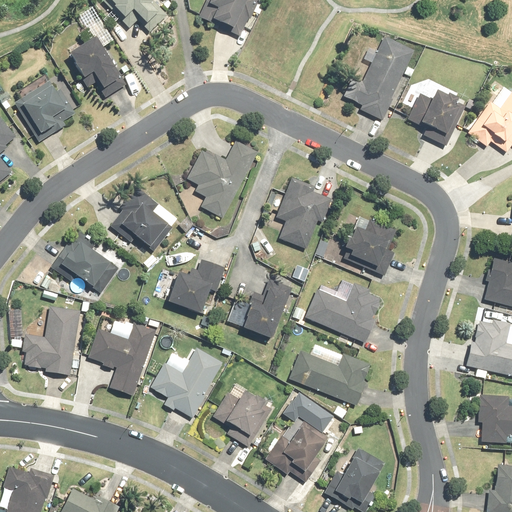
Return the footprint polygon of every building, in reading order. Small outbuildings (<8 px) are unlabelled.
[(138,20),(149,32),(167,15),(153,0),(103,0),(103,1),(129,28),(138,20)] [(205,0),(198,18),(240,37),(248,19),(250,20),(259,0),(205,0)] [(362,107),(360,111),(382,121),(391,101),(390,100),(413,51),(383,37),(361,83),(352,78),(343,98),(362,107)] [(95,38),(68,54),(74,65),(73,65),(82,80),(92,74),(107,97),(125,86),(102,48),(101,49),(95,38)] [(48,82),(13,104),(39,143),(64,126),(62,123),(75,114),(59,90),(55,92),(48,82)] [(490,102),(467,135),(486,148),(490,142),(506,153),(511,144),(511,91),(499,109),(490,102)] [(423,136),(445,147),(466,107),(456,102),(458,100),(447,95),(446,97),(437,92),(432,101),(420,95),(407,120),(426,130),(423,136)] [(0,182),(12,173),(0,158),(0,154),(7,149),(5,146),(16,137),(0,118),(0,182)] [(200,208),(222,219),(258,153),(235,141),(225,161),(215,155),(213,157),(201,151),(185,180),(197,187),(194,193),(205,198),(200,208)] [(285,222),(279,240),(306,250),(317,222),(322,224),(331,200),(313,193),(315,188),(291,179),(276,219),(285,222)] [(135,238),(153,253),(172,229),(152,213),(158,206),(136,188),(118,209),(122,212),(110,227),(130,243),(135,238)] [(344,260),(384,277),(394,254),(387,251),(394,234),(360,218),(351,239),(348,238),(344,249),(348,251),(344,260)] [(55,262),(100,295),(119,270),(92,250),(96,245),(78,232),(74,238),(73,237),(55,262)] [(328,247),(319,243),(315,256),(323,259),(328,247)] [(488,282),(484,301),(511,308),(511,263),(493,259),(490,274),(487,273),(485,281),(488,282)] [(177,274),(167,304),(200,315),(209,291),(216,293),(224,269),(200,261),(197,271),(191,269),(188,277),(177,274)] [(309,272),(296,267),(291,278),(305,283),(309,272)] [(242,330),(272,341),(291,289),(269,280),(263,296),(253,293),(248,305),(251,306),(242,330)] [(317,290),(304,318),(365,344),(375,321),(372,320),(380,300),(368,295),(370,291),(353,284),(345,302),(317,290)] [(45,373),(70,377),(80,312),(49,308),(45,338),(24,335),(21,353),(26,353),(24,366),(28,367),(28,368),(45,370),(45,373)] [(470,342),(465,367),(511,377),(511,345),(506,344),(510,324),(492,321),(491,325),(479,322),(478,326),(477,325),(474,338),(475,338),(474,343),(470,342)] [(108,389),(133,398),(156,331),(133,323),(128,340),(97,330),(87,359),(103,364),(102,366),(113,370),(113,368),(115,369),(108,389)] [(223,363),(195,348),(181,374),(164,364),(150,389),(167,399),(163,406),(173,412),(174,409),(192,419),(223,363)] [(299,352),(288,380),(356,406),(365,383),(363,382),(369,366),(341,356),(337,367),(299,352)] [(297,390),(282,411),(294,419),(297,415),(320,431),(332,415),(297,390)] [(228,436),(248,448),(271,410),(263,405),(265,403),(255,397),(253,399),(243,393),(239,400),(227,393),(211,418),(226,427),(227,425),(233,428),(228,436)] [(511,407),(508,407),(508,398),(479,397),(478,423),(482,423),(481,443),(506,444),(506,437),(511,437),(511,407)] [(280,436),(264,461),(288,475),(289,473),(306,484),(320,461),(315,458),(328,438),(303,422),(290,442),(280,436)] [(368,493),(385,464),(359,449),(343,476),(337,473),(326,493),(359,511),(366,511),(375,496),(368,493)] [(486,511),(511,511),(511,466),(497,465),(494,492),(489,491),(486,511)] [(12,491),(5,511),(40,511),(45,498),(47,499),(54,475),(30,468),(29,473),(9,467),(2,488),(12,491)] [(115,511),(118,507),(97,496),(95,500),(72,489),(60,511),(115,511)]
